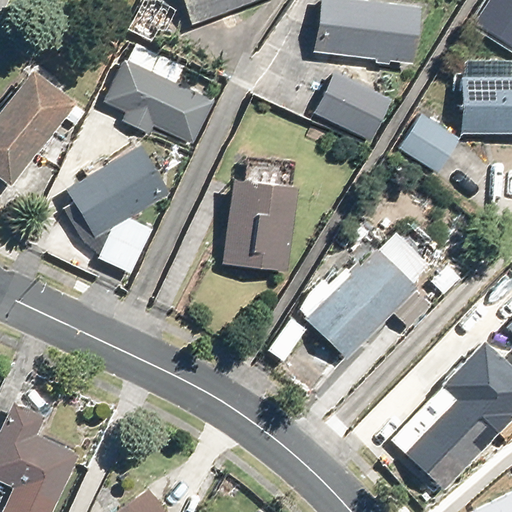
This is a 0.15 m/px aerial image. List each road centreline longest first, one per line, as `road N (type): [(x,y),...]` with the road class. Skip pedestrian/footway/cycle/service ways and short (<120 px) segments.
road 1 (residential): [(351,511),(307,463),(221,400),(0,292)]
road 2 (unknown): [(307,463),(455,300),(511,250)]
